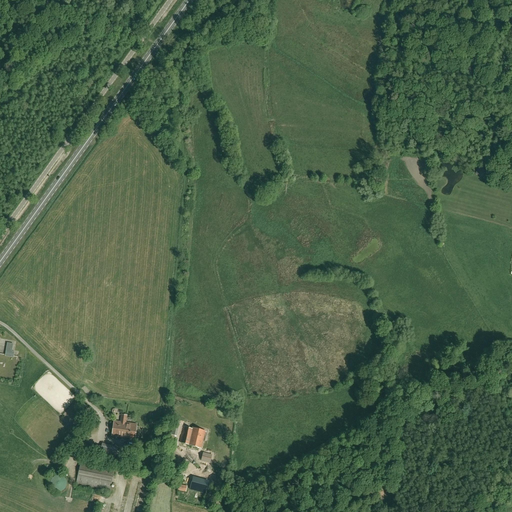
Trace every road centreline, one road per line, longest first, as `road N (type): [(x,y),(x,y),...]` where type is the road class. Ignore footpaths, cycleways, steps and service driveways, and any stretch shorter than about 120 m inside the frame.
road 1 (primary): [(0,263),(190,0)]
road 2 (unclassified): [(0,236),(170,0)]
road 3 (track): [(156,46),(38,0)]
